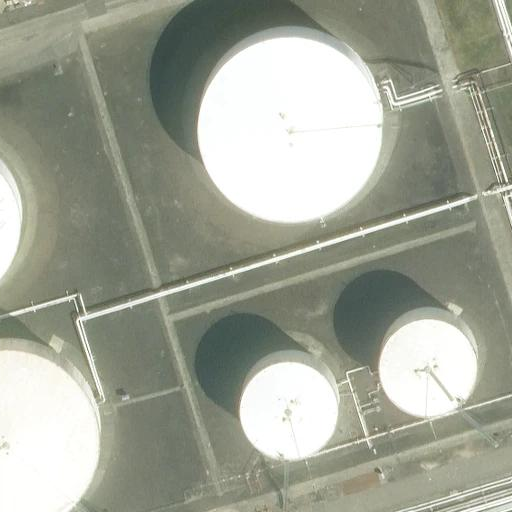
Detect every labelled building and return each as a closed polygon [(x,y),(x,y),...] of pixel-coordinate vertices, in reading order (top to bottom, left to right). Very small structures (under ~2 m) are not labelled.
[(386,116),(386,114),(386,104),(384,96),(382,86),(379,78),(372,63),(367,57),(361,49),(347,37),(337,31),(331,28),(317,22),(306,20),(294,19),(288,19),(276,20),(265,22),(255,26),(245,31),(238,35),(230,41),(224,47),(217,54),(211,62),(203,77),(200,84),(198,94),(196,104),(196,112),(197,129),(199,137),(202,146),(205,154),(209,163),(215,171),(221,179),(235,191),(245,197),(251,200),(266,206),(276,208),(288,209),(294,209),(306,208),(319,205),(327,202),(337,197),(344,193),(352,187),(358,181),(365,174),(370,167),(374,160),(379,151),(384,135),(385,125),(386,116)] [(23,210),(23,209),(23,200),(21,192),(20,185),(16,176),(9,162),(0,152),(0,265),(8,256),(12,250),(16,242),(20,232),(21,225),(23,210)] [(177,277),(180,286),(204,278),(205,278),(255,262),(255,254),(267,254),(267,246),(278,242),(167,242),(167,262),(153,267),(184,267),(148,279),(173,279),(177,277)] [(479,351),(479,350),(479,340),(476,331),(471,323),(465,315),(456,307),(449,304),(440,301),(429,300),(419,301),(410,304),(403,307),(395,314),(388,321),(384,330),(380,340),(379,350),(380,360),(383,368),(386,376),(392,384),(400,391),(408,395),(416,398),(427,400),(439,399),(447,397),(457,392),(464,386),(471,377),(475,370),(479,360),(479,351)] [(110,420),(110,418),(109,410),(108,401),(106,392),(102,383),(99,376),(94,368),(88,360),(81,353),(74,347),(68,342),(52,335),(39,331),(31,329),(19,329),(2,331),(0,331),(0,504),(2,505),(17,507),(33,506),(49,502),(58,499),(66,494),(74,489),(81,483),(89,475),(93,470),(97,464),(101,456),(105,446),(107,438),(109,429),(110,420)] [(341,397),(341,396),(341,387),(338,377),(332,366),(326,359),(317,352),(310,349),(301,346),(289,345),(281,346),(272,349),(263,354),(254,361),(249,368),(244,377),(241,386),(240,396),(241,404),(244,413),(248,422),(253,430),(260,436),(269,441),(279,445),(287,446),(298,446),(307,444),(317,439),(325,433),(331,426),(336,418),(340,407),(341,397)]
